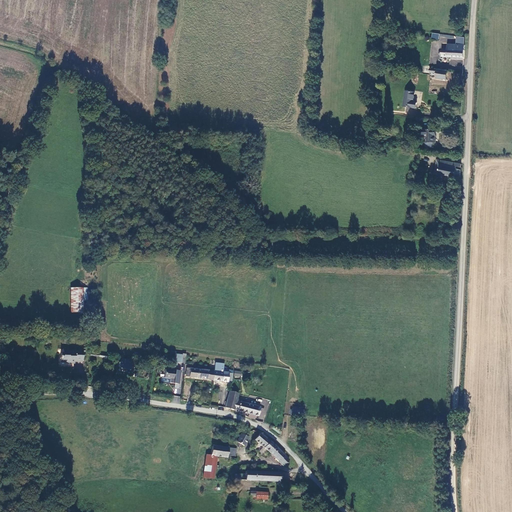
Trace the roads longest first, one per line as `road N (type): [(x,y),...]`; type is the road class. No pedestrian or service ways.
road 1 (tertiary): [(454,511),(475,0)]
road 2 (unclassified): [(76,392),(100,390),(266,428),(344,511)]
road 3 (track): [(52,67),(39,86),(0,226)]
